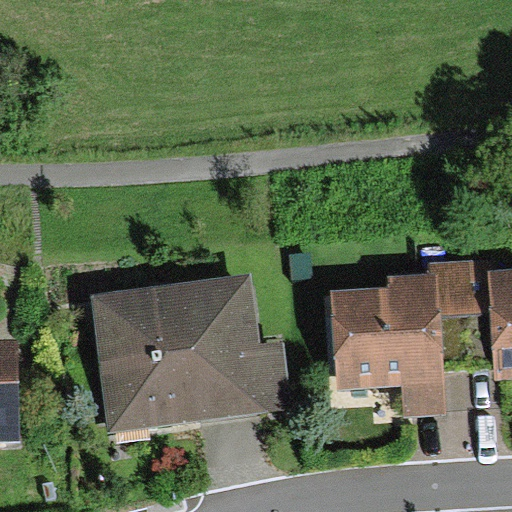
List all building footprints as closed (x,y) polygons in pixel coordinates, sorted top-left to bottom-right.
[(462,265),(465,322),(492,321),(495,374),(496,380),(496,386),(511,384),(511,277),(500,278),(500,263),(462,265)] [(441,324),(465,322),(462,265),(429,267),(430,282),(389,285),(390,297),(332,300),(338,396),(403,392),(405,422),(447,419),(445,383),(444,377),(441,324)] [(251,280),(92,303),(111,438),(293,413),(284,351),(261,354),(251,280)] [(441,324),(444,377),(495,374),(492,321),(465,322),(441,324)] [(0,445),(20,445),(17,347),(0,347),(0,445)]
